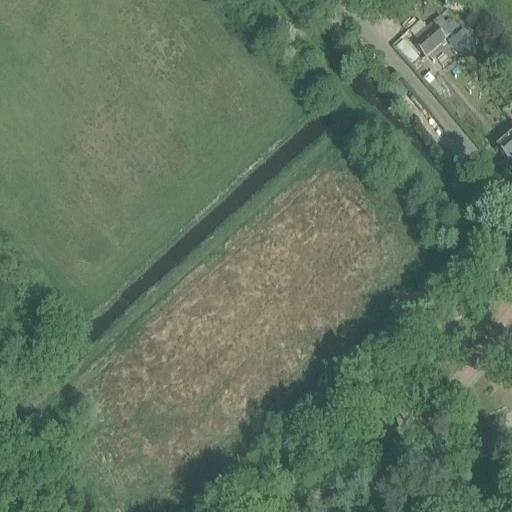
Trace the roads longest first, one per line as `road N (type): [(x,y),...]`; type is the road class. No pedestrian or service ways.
road 1 (track): [(0,410),(15,427),(362,115)]
road 2 (unknown): [(511,239),(255,511)]
road 3 (residential): [(511,270),(313,511)]
road 4 (track): [(362,115),(449,204),(468,213),(511,207)]
road 5 (track): [(269,0),(362,115)]
